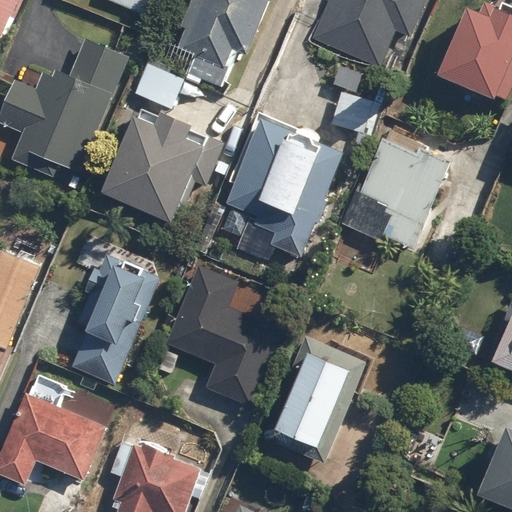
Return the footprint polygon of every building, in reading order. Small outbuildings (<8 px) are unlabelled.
[(0,0),(0,54),(24,0),(0,0)] [(113,0),(148,16),(155,0),(113,0)] [(192,72),(226,87),(244,50),(254,55),(279,0),(196,0),(185,25),(190,28),(182,45),(201,54),(192,72)] [(332,0),(316,39),(385,68),(401,30),(417,37),(432,0),(332,0)] [(511,10),(488,0),(480,0),(449,74),(506,98),(511,83),(511,10)] [(43,88),(22,79),(3,122),(31,134),(20,159),(78,185),(134,58),(91,39),(76,73),(64,68),(60,75),(50,71),(43,88)] [(148,64),(137,92),(177,108),(188,79),(148,64)] [(165,124),(144,114),(110,192),(180,222),(199,180),(213,186),(232,143),(215,136),(212,144),(197,137),(202,125),(171,111),(165,124)] [(325,144),(323,149),(297,138),(299,133),(264,118),(227,205),(248,214),(234,248),(271,264),(278,250),(300,259),(345,153),(325,144)] [(394,128),(366,193),(394,205),(391,212),(397,214),(388,236),(422,250),(462,157),(394,128)] [(12,348),(49,268),(9,250),(0,268),(0,342),(1,342),(12,348)] [(105,270),(101,268),(91,290),(95,292),(82,322),(95,328),(78,366),(121,385),(168,277),(112,253),(105,270)] [(212,389),(260,407),(290,329),(234,308),(244,280),(204,265),(174,345),(222,363),(212,389)] [(511,333),(499,360),(511,366),(511,333)] [(368,361),(304,335),(292,365),(304,370),(274,442),(325,463),(368,361)] [(0,388),(1,389),(19,351),(12,348),(1,342),(0,343),(0,388)] [(28,392),(0,458),(0,475),(28,487),(39,461),(87,482),(111,427),(28,392)] [(511,443),(491,494),(511,503),(511,443)] [(123,509),(122,511),(189,511),(206,468),(140,444),(117,507),(123,509)] [(270,511),(271,510),(236,495),(228,511),(270,511)]
